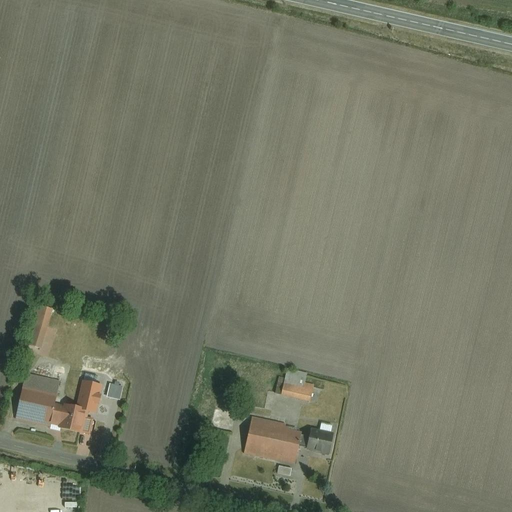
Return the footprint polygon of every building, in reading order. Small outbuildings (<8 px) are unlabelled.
[(53,311),(34,305),(23,345),(42,350),(53,311)] [(307,374),(287,370),(281,397),(310,403),(314,386),(305,384),(307,374)] [(60,382),(29,375),(23,384),(15,421),(50,429),(51,426),(55,405),(60,382)] [(119,405),(105,402),(102,416),(116,419),(119,405)] [(63,406),(55,405),(51,426),(59,428),(59,429),(90,436),(93,421),(87,419),(89,410),(63,405),(63,406)] [(286,425),(252,418),(244,455),(295,466),(302,433),(290,431),(290,429),(286,428),(286,425)] [(334,434),(311,429),(305,452),(329,457),(334,434)] [(292,470),(279,467),(277,475),(290,478),(292,470)]
